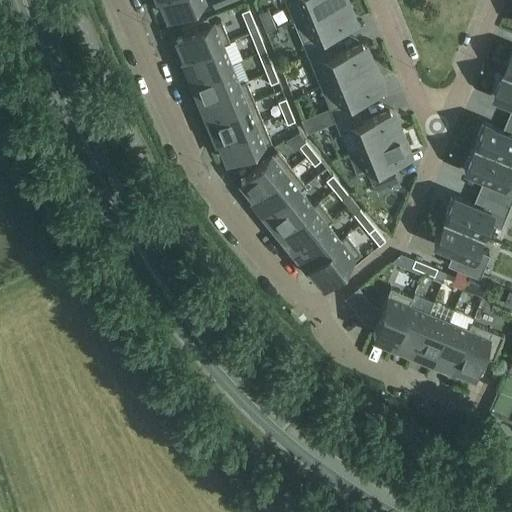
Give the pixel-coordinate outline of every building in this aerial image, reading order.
[(205,1),(204,0),(161,0),(168,16),(205,1)] [(284,0),(293,20),(341,0),(284,0)] [(343,0),(341,0),(293,20),(306,53),(329,44),(324,33),(352,21),(343,0)] [(267,9),(258,13),(266,31),(275,28),(267,9)] [(177,38),(185,59),(229,41),(220,20),(209,24),(206,16),(181,27),(184,35),(177,38)] [(257,29),(252,18),(245,21),(249,32),(257,29)] [(262,40),(257,29),(249,32),(254,43),(262,40)] [(231,63),(223,44),(229,41),(185,59),(193,79),(231,63)] [(329,44),(306,53),(320,87),(371,66),(362,44),(333,56),(329,44)] [(273,69),(269,58),(261,61),(266,72),(273,69)] [(238,82),(231,63),(193,79),(202,99),(246,81),(245,80),(238,82)] [(371,66),(320,87),(334,120),(356,111),(352,99),(380,88),(371,66)] [(278,80),(273,69),(266,72),(270,83),(278,80)] [(511,75),(505,72),(495,96),(511,103),(511,75)] [(254,101),(246,81),(202,99),(210,119),(254,101)] [(257,97),(261,108),(275,102),(271,92),(257,97)] [(290,109),(285,98),(277,101),(282,112),(290,109)] [(262,120),(254,101),(210,119),(218,138),(262,120)] [(294,120),(290,109),(282,112),(287,123),(294,120)] [(348,153),(398,132),(389,110),(361,122),(356,111),(334,120),(339,133),(349,129),(357,148),(347,152),(348,153)] [(271,141),(262,120),(218,138),(227,159),(271,141)] [(484,122),(474,146),(511,161),(511,127),(510,132),(484,122)] [(398,132),(348,153),(357,175),(366,171),(371,182),(395,173),(390,161),(407,154),(398,132)] [(313,150),(305,141),(298,146),(306,155),(313,150)] [(510,204),(511,198),(511,177),(511,173),(511,161),(474,146),(464,170),(490,181),(484,194),(510,204)] [(254,197),(291,168),(277,150),(240,180),(254,197)] [(320,159),(313,150),(306,155),(314,165),(320,159)] [(254,197),(268,214),(299,189),(300,190),(305,185),(291,168),(254,197)] [(340,184),(332,174),(326,179),(333,189),(340,184)] [(347,193),(340,184),(333,189),(341,198),(347,193)] [(268,214),(281,231),(313,206),(312,205),(300,190),(299,189),(268,214)] [(510,204),(484,194),(479,206),(453,195),(443,220),(486,237),(491,224),(500,227),(510,204)] [(281,231),(295,248),(326,223),(327,223),(332,219),(318,200),(312,205),(313,206),(281,231)] [(367,217),(359,208),(353,213),(360,223),(367,217)] [(374,227),(367,217),(360,223),(368,232),(374,227)] [(479,278),(489,254),(480,251),(486,237),(443,220),(433,244),(459,254),(454,267),(477,277),(479,278)] [(295,248),(309,265),(340,239),(339,239),(327,223),(326,223),(295,248)] [(345,234),(339,239),(340,239),(309,265),(323,282),(360,253),(345,234)] [(414,259),(411,266),(422,271),(425,263),(414,259)] [(437,268),(425,263),(422,271),(434,276),(437,268)] [(451,283),(462,287),(465,280),(454,275),(451,283)] [(479,278),(477,277),(471,291),(482,295),(488,281),(479,278)] [(393,341),(411,297),(390,288),(381,309),(374,326),(372,332),(393,341)] [(413,349),(428,312),(409,304),(412,297),(411,297),(393,341),(413,349)] [(364,322),(374,326),(381,309),(372,305),(359,316),(364,322)] [(433,357),(448,320),(428,312),(413,349),(433,357)] [(453,366),(471,322),(470,322),(467,328),(448,320),(433,357),(453,366)] [(503,335),(471,322),(453,366),(474,374),(482,355),(493,359),(503,335)]
